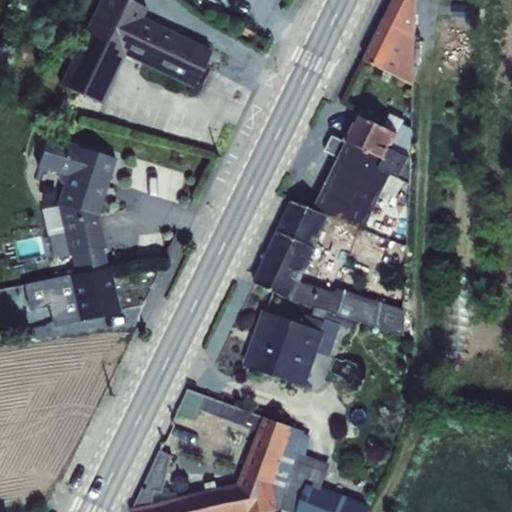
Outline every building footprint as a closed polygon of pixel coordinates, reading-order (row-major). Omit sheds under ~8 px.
[(130,0),(96,0),(56,81),(101,103),(124,55),(192,89),(211,51),(143,18),(148,9),(130,0)] [(394,0),(387,17),(398,22),(404,12),(415,15),(415,0),(394,0)] [(383,21),(363,61),(385,73),(414,88),(415,36),(405,32),(383,21)] [(358,116),(344,142),(347,144),(383,163),(379,171),(391,176),(399,181),(410,186),(410,161),(412,130),(403,125),(404,122),(390,115),(384,129),(358,116)] [(47,136),(37,167),(65,176),(56,203),(68,255),(70,255),(74,275),(107,268),(103,248),(106,247),(98,215),(116,159),(47,136)] [(313,212),(330,219),(344,223),(365,230),(383,193),(396,200),(400,188),(388,182),(391,176),(379,171),(383,163),(347,144),(313,212)] [(276,233),(315,251),(323,234),(330,219),(313,212),(291,203),(276,233)] [(330,219),(323,234),(337,240),(344,223),(330,219)] [(315,251),(276,233),(253,284),(314,309),(338,316),(344,292),(337,289),(336,294),(301,283),(315,251)] [(386,254),(383,264),(395,268),(398,258),(386,254)] [(68,276),(24,286),(29,309),(48,305),(53,326),(78,320),(120,312),(110,267),(107,268),(74,275),(68,276)] [(344,292),(338,316),(360,323),(404,337),(405,312),(344,292)] [(289,322),(322,333),(325,322),(358,330),(360,323),(338,316),(314,309),(312,317),(293,311),(289,322)] [(322,333),(289,322),(263,312),(244,366),(306,388),(325,335),(322,333)] [(187,387),(175,410),(193,420),(205,396),(187,387)] [(152,504),(133,509),(131,509),(131,511),(274,511),(281,511),(274,486),(293,430),(264,418),(237,486),(152,504)] [(293,430),(274,486),(281,511),(283,511),(369,511),(370,511),(321,491),(327,475),(329,465),(303,456),(310,433),(299,431),(293,430)] [(133,509),(152,504),(153,492),(162,494),(171,457),(161,452),(133,509)]
